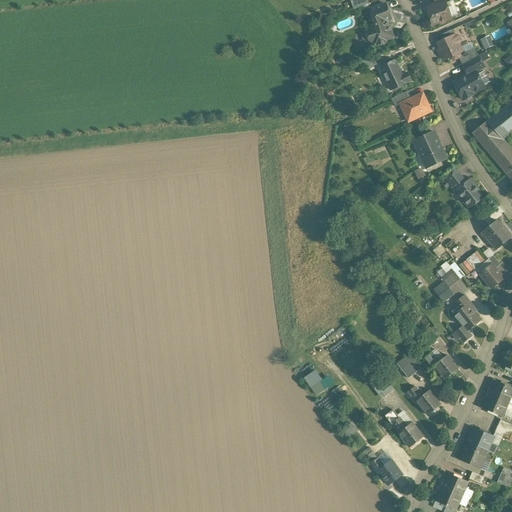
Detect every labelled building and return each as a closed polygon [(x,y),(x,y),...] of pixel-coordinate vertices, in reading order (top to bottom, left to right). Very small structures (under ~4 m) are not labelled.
[(367,0),(350,0),(354,9),(369,4),(367,0)] [(446,2),(427,8),(432,25),(440,23),(442,24),(445,23),(446,21),(451,19),(446,2)] [(386,4),(371,9),(376,24),(369,26),(370,30),(366,32),(370,42),(374,40),(375,44),(377,44),(378,47),(387,43),(386,40),(393,38),(387,21),(391,19),(386,4)] [(314,32),(324,28),(321,21),(311,25),(314,32)] [(452,30),(435,38),(438,43),(454,35),(452,30)] [(454,35),(438,43),(446,59),(450,57),(451,59),(454,60),(459,58),(460,55),(460,54),(459,53),(462,52),(458,44),(460,40),(458,37),(454,35)] [(485,49),(493,44),(488,35),(480,39),(485,49)] [(474,48),(460,54),(460,55),(459,58),(462,65),(478,56),(474,48)] [(478,56),(462,65),(468,75),(475,71),(476,72),(484,67),(478,56)] [(376,57),(362,62),(366,69),(379,64),(376,57)] [(394,60),(380,67),(391,90),(405,84),(405,83),(411,81),(407,73),(402,76),(394,60)] [(468,75),(454,83),(462,99),(463,99),(463,100),(465,99),(468,100),(471,98),(471,96),(473,95),(472,93),(484,87),(476,72),(475,71),(468,75)] [(407,91),(391,99),(395,107),(400,104),(411,99),(407,91)] [(411,99),(400,104),(409,122),(431,111),(423,93),(411,99)] [(511,100),(487,121),(503,140),(503,139),(511,148),(511,147),(511,100)] [(503,140),(487,121),(472,133),(511,180),(511,149),(511,148),(503,139),(503,140)] [(434,132),(414,141),(426,168),(447,158),(434,132)] [(421,168),(415,171),(419,179),(424,176),(421,168)] [(456,170),(446,178),(456,190),(466,182),(456,170)] [(484,197),(470,180),(466,182),(456,190),(470,208),(484,197)] [(504,230),(497,220),(482,232),(496,250),(511,237),(511,236),(506,229),(504,230)] [(501,264),(493,255),(488,259),(492,264),(496,268),(501,264)] [(496,268),(492,264),(480,274),(491,289),(504,278),(496,268)] [(460,279),(453,270),(442,278),(450,288),(460,279)] [(472,304),(465,295),(455,302),(458,306),(462,311),(469,305),(470,305),(472,304)] [(470,305),(469,305),(462,311),(458,306),(452,311),(463,325),(454,332),(463,343),(472,336),(468,331),(482,320),(470,305)] [(434,327),(428,332),(434,339),(440,335),(434,327)] [(434,339),(428,332),(424,336),(430,343),(434,339)] [(511,345),(502,365),(511,369),(511,345)] [(447,355),(439,362),(426,346),(420,351),(433,367),(434,366),(445,379),(458,369),(447,355)] [(411,354),(397,364),(402,370),(415,359),(411,354)] [(415,359),(402,370),(408,378),(422,368),(415,359)] [(314,395),(324,388),(312,369),(301,376),(314,395)] [(387,381),(375,391),(380,398),(392,389),(387,381)] [(511,395),(511,387),(495,381),(489,394),(509,403),(511,395)] [(422,396),(415,386),(408,392),(415,402),(416,401),(422,396)] [(431,392),(429,390),(422,396),(416,401),(428,415),(441,405),(434,396),(435,395),(432,391),(431,392)] [(509,403),(489,394),(483,408),(503,417),(509,403)] [(399,418),(393,410),(385,416),(391,424),(392,423),(399,418)] [(406,427),(399,418),(392,423),(399,432),(406,427)] [(511,424),(500,420),(497,426),(511,432),(511,424)] [(423,437),(412,423),(406,427),(399,432),(398,433),(410,448),(423,437)] [(344,431),(349,436),(357,430),(352,424),(344,431)] [(511,434),(511,432),(497,426),(495,433),(510,439),(511,434)] [(494,436),(474,428),(468,442),(487,450),(494,453),(498,445),(491,442),(494,436)] [(487,450),(468,442),(460,460),(479,469),(487,450)] [(402,475),(391,460),(383,466),(377,458),(371,463),(382,477),(389,485),(402,475)] [(484,477),(473,472),(470,479),(481,484),(484,477)] [(511,481),(511,476),(502,472),(497,483),(509,488),(511,481)] [(468,482),(449,474),(448,475),(449,475),(445,483),(443,488),(462,496),(468,482)] [(462,496),(443,488),(440,493),(441,493),(438,501),(437,500),(437,501),(456,510),(462,496)]
